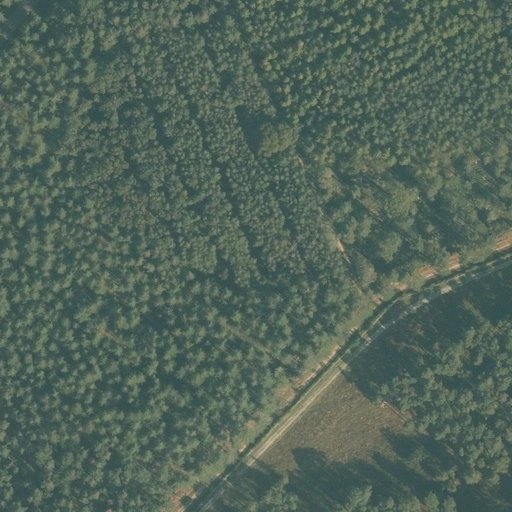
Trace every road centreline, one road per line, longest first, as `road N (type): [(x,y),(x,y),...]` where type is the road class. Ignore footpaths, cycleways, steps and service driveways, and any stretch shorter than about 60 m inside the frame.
road 1 (track): [(204,511),(379,331),(425,299),(511,264)]
road 2 (track): [(221,0),(368,313)]
road 3 (track): [(368,313),(180,511)]
road 4 (track): [(227,14),(108,51),(46,150)]
road 5 (track): [(511,246),(403,287),(368,313)]
